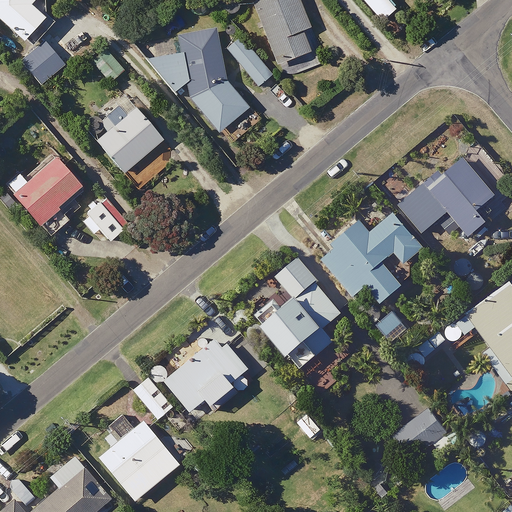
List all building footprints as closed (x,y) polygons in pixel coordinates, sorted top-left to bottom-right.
[(0,0),(0,23),(22,44),(24,42),(30,47),(49,26),(27,7),(33,0),(0,0)] [(305,28),(293,0),(251,0),(253,4),(249,5),(275,66),(314,49),(305,28)] [(215,29),(174,34),(160,45),(155,39),(139,52),(184,108),(191,103),(216,134),(246,110),(221,77),(215,29)] [(268,77),(236,35),(222,46),(254,87),(268,77)] [(63,65),(43,43),(19,64),(38,87),(63,65)] [(119,73),(103,53),(91,63),(107,83),(119,73)] [(160,140),(135,109),(95,142),(120,173),(160,140)] [(501,210),(459,155),(397,204),(419,233),(446,211),(467,237),(501,210)] [(12,199),(14,201),(8,205),(13,211),(19,206),(47,238),(65,222),(54,210),(78,189),(53,160),(26,184),(15,172),(0,185),(12,199)] [(127,225),(103,198),(84,215),(108,241),(127,225)] [(422,248),(392,214),(369,235),(356,221),(317,256),(352,296),(364,286),(380,304),(400,286),(379,263),(392,252),(403,265),(422,248)] [(472,258),(464,245),(449,254),(458,268),(472,258)] [(340,313),(296,259),(275,277),(292,298),(280,308),(273,299),(253,316),(298,370),(333,342),(322,329),(340,313)] [(511,284),(509,280),(465,312),(511,376),(511,284)] [(400,322),(387,310),(373,325),(385,337),(400,322)] [(158,363),(146,373),(157,387),(161,384),(185,413),(200,401),(210,413),(233,394),(226,385),(244,370),(250,377),(263,366),(219,313),(210,321),(163,358),(158,363)] [(444,430),(425,409),(392,439),(411,460),(444,430)] [(176,465),(140,420),(95,457),(131,502),(176,465)] [(91,511),(107,499),(72,457),(48,478),(57,488),(28,511),(91,511)]
